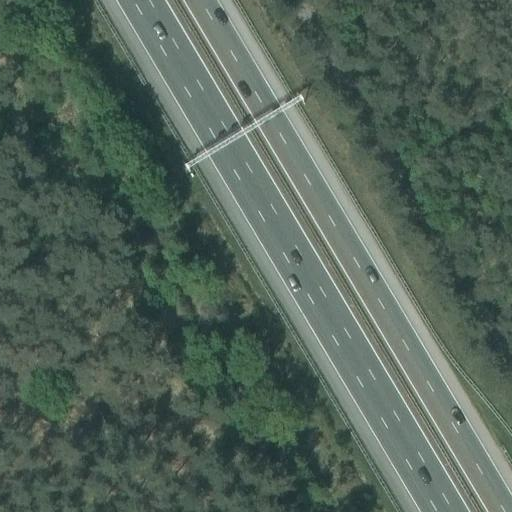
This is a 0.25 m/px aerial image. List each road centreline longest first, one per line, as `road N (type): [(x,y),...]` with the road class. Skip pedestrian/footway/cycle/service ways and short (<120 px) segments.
road 1 (motorway): [(504,511),(200,0)]
road 2 (motorway): [(139,0),(443,511)]
road 3 (track): [(1,0),(305,511)]
road 4 (track): [(343,511),(52,0)]
